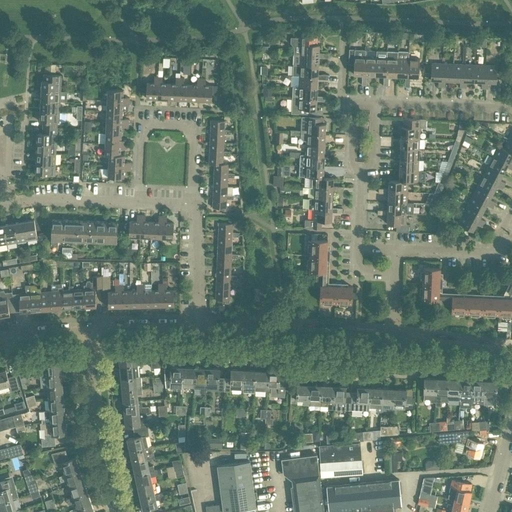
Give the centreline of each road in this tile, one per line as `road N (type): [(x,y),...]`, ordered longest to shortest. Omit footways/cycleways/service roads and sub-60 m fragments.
road 1 (residential): [(137,201),(139,126),(199,128),(197,202)]
road 2 (residential): [(199,331),(395,344)]
road 3 (residential): [(116,511),(97,421),(91,332)]
road 4 (residential): [(376,102),(511,107)]
road 5 (residential): [(398,247),(493,248),(511,213)]
road 6 (residential): [(3,201),(137,201)]
road 7 (residential): [(197,202),(199,331)]
